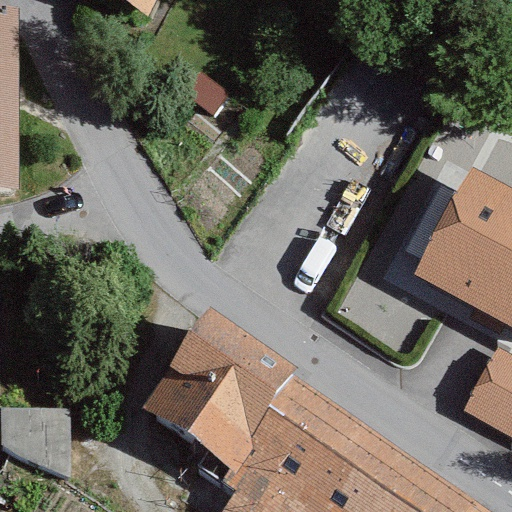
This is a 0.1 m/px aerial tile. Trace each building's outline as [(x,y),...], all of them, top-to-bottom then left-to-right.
[(148,36),(162,0),(83,0),(80,9),(148,36)] [(511,273),(470,249),(402,364),(511,429),(511,273)] [(354,272),(335,311),(394,341),(414,302),(354,272)] [(475,511),(195,322),(135,411),(246,486),(228,511),(475,511)] [(2,460),(73,463),(76,410),(5,406),(2,460)]
